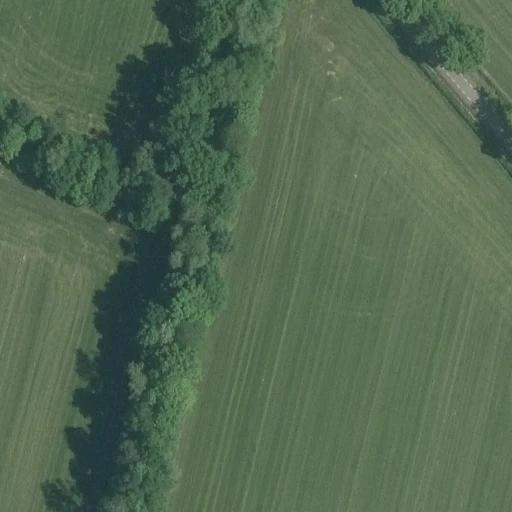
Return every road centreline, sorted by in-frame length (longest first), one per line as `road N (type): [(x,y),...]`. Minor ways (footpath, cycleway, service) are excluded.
road 1 (track): [(172,203),(97,511)]
road 2 (track): [(227,0),(172,203)]
road 3 (unclassified): [(511,143),(386,0)]
road 4 (track): [(0,132),(172,203)]
